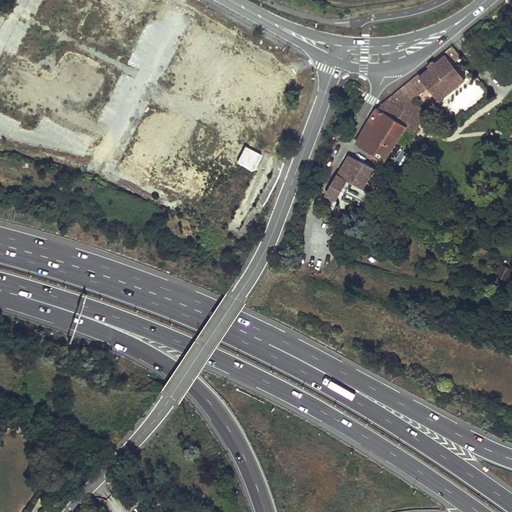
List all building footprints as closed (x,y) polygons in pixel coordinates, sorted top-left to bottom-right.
[(81,35),(131,56),(150,11),(124,0),(83,0),(95,5),(81,35)] [(410,102),(428,87),(440,100),(466,78),(453,63),(461,56),(452,46),(385,101),(381,105),(378,108),(376,110),(374,112),(363,131),(356,144),(365,149),(363,151),(367,154),(368,151),(383,161),(405,127),(415,134),(428,112),(417,105),(416,106),(410,102)] [(47,101),(96,123),(116,78),(68,57),(57,81),(8,59),(0,76),(0,109),(36,126),(47,101)] [(264,147),(255,142),(251,149),(260,154),(264,147)] [(416,153),(420,147),(415,144),(411,150),(416,153)] [(338,175),(363,188),(375,168),(349,156),(343,166),(338,175)] [(389,184),(392,179),(383,174),(380,179),(389,184)] [(322,202),(331,207),(343,184),(349,186),(346,192),(357,198),(358,196),(363,188),(338,175),(328,192),(322,202)] [(358,196),(365,200),(369,199),(372,193),(363,188),(358,196)]
